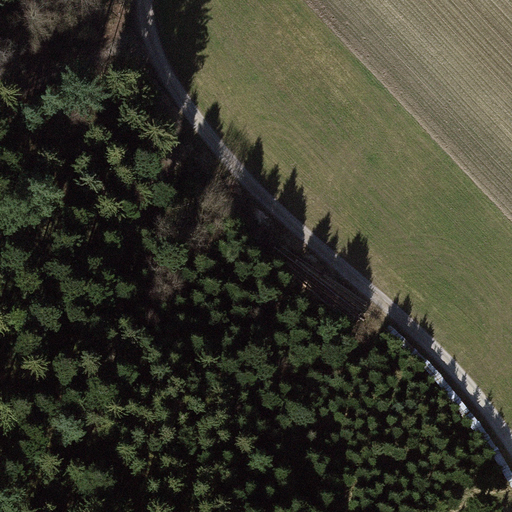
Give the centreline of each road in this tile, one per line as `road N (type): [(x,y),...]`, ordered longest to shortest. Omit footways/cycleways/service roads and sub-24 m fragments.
road 1 (track): [(511,448),(446,363),(246,186),(204,135),(151,47),(144,0)]
road 2 (track): [(0,94),(147,35)]
